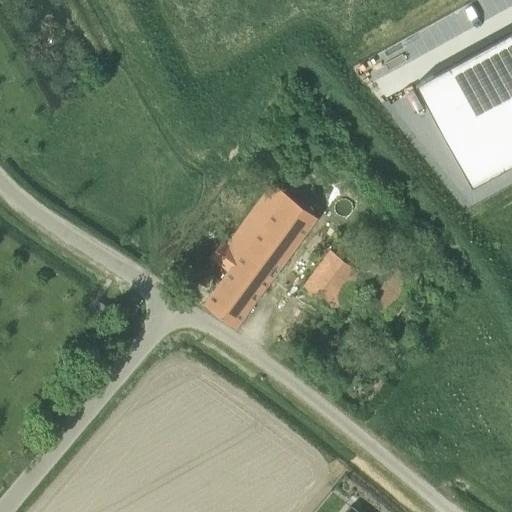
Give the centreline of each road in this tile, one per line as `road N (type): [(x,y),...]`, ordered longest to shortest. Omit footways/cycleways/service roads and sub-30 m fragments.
road 1 (unclassified): [(446,511),(242,343),(171,308)]
road 2 (unclassified): [(5,511),(171,308)]
road 3 (track): [(96,0),(116,39),(18,200)]
road 4 (unclassified): [(171,308),(0,181)]
